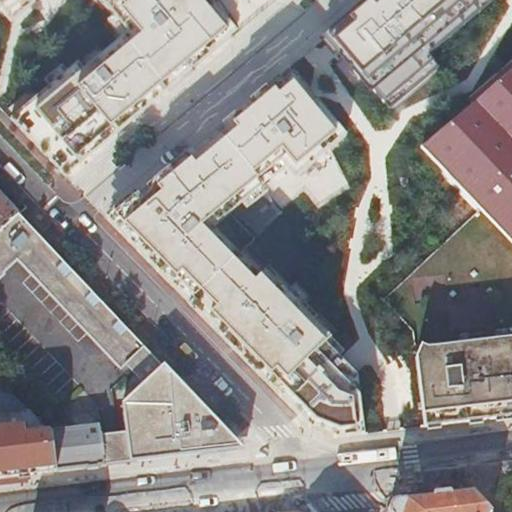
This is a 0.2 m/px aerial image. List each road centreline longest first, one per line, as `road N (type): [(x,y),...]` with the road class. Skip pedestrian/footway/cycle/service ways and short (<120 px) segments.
road 1 (residential): [(40,187),(326,475)]
road 2 (tertiary): [(10,511),(326,475)]
road 3 (tertiary): [(326,475),(511,451)]
